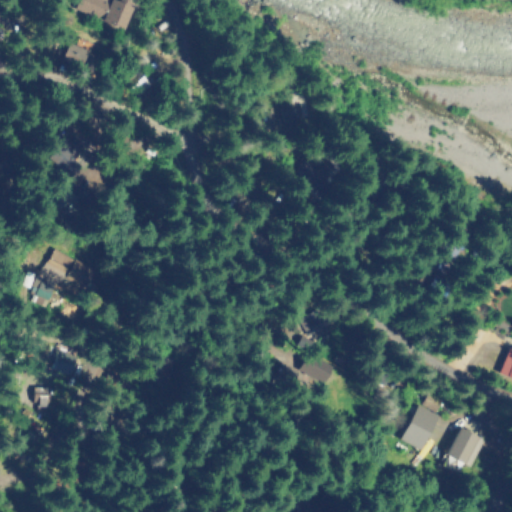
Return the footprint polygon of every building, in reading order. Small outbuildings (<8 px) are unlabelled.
[(77,0),(74,9),(123,29),(133,3),(126,0),(77,0)] [(94,77),(101,57),(66,43),(58,63),(94,77)] [(276,107),(280,121),(300,115),(296,101),(276,107)] [(48,168),(69,178),(77,162),(57,151),(48,168)] [(309,164),(297,180),(317,195),(336,169),(322,158),(314,168),(309,164)] [(57,211),(75,222),(81,212),(88,216),(97,201),(79,190),(75,196),(64,190),(60,198),(64,200),(57,211)] [(497,373),(511,378),(511,347),(508,346),(497,373)] [(69,375),(76,356),(57,349),(50,368),(69,375)] [(47,404),(48,387),(32,386),(31,404),(47,404)] [(421,450),(436,414),(414,405),(399,440),(421,450)] [(446,455),(469,466),(482,438),(459,427),(446,455)]
